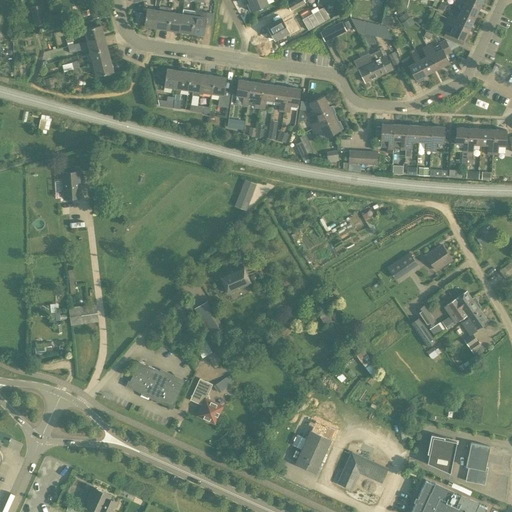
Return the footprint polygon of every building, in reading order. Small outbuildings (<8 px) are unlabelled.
[(245,0),(247,4),(248,3),(251,11),(268,4),(266,0),(245,0)] [(290,11),(305,3),(303,0),(295,0),(287,5),(290,11)] [(475,18),(480,7),(465,0),(455,0),(455,1),(464,5),(461,11),(475,18)] [(35,25),(46,22),(41,4),(30,7),(35,25)] [(156,28),(168,30),(170,13),(171,7),(159,5),(158,11),(156,28)] [(144,26),(156,28),(158,11),(146,9),(144,26)] [(180,31),(192,33),(195,11),(183,9),(182,15),(180,31)] [(204,35),(205,24),(211,25),(213,13),(195,11),(192,33),(204,35)] [(475,18),(461,11),(458,18),(450,14),(447,19),(470,29),(475,18)] [(168,30),(180,31),(182,15),(170,13),(168,30)] [(58,28),(65,27),(62,14),(54,16),(58,28)] [(382,15),(382,24),(393,25),(393,16),(382,15)] [(356,30),(391,38),(386,26),(350,18),(356,30)] [(295,22),(286,27),(282,19),(268,27),(276,41),(290,33),(289,32),(298,27),(295,22)] [(470,29),(447,19),(445,24),(453,28),(450,34),(446,32),(444,36),(455,41),(457,37),(465,41),(470,29)] [(331,27),(336,36),(346,31),(342,22),(331,27)] [(87,41),(104,37),(101,25),(84,29),(87,41)] [(104,37),(87,41),(90,53),(107,48),(104,37)] [(427,46),(438,69),(449,63),(445,55),(452,52),(445,39),(438,43),(441,49),(436,52),(432,44),(427,46)] [(365,46),(357,50),(360,56),(367,52),(365,46)] [(427,74),(438,69),(427,46),(423,49),(427,57),(420,60),(427,74)] [(382,47),(377,49),(378,51),(370,56),(373,62),(379,75),(393,69),(386,55),(382,47)] [(107,48),(90,53),(93,64),(110,60),(107,48)] [(427,74),(420,60),(416,52),(411,55),(415,63),(408,66),(416,80),(417,83),(424,79),(423,77),(427,74)] [(373,62),(370,56),(369,54),(354,61),(365,83),(379,75),(373,62)] [(110,60),(93,64),(96,76),(113,72),(110,60)] [(176,88),(178,71),(166,69),(164,86),(176,88)] [(180,89),(188,90),(190,73),(178,71),(176,88),(175,94),(180,94),(180,89)] [(200,92),(202,75),(190,73),(188,90),(193,90),(192,95),(198,96),(199,91),(200,92)] [(200,92),(212,93),(214,76),(202,75),(200,92)] [(224,91),(226,78),(214,76),(212,93),(220,95),(218,107),(228,108),(230,92),(224,91)] [(248,107),(251,82),(239,80),(236,96),(243,97),(242,106),(248,107)] [(254,107),(260,108),(263,84),(251,82),(248,107),(249,101),(249,97),(256,98),(254,107)] [(274,101),(276,85),(263,84),(260,108),(265,109),(266,100),(274,101)] [(279,111),(284,112),(288,87),(276,85),(274,101),(281,102),(279,111)] [(298,105),(300,89),(288,87),(284,112),(290,113),(291,104),(298,105)] [(307,118),(315,114),(329,108),(323,96),(309,103),(313,110),(306,113),(305,110),(299,109),(297,122),(306,118),(307,118)] [(173,108),(174,99),(174,98),(167,97),(166,101),(157,100),(159,106),(173,108)] [(181,100),(174,99),(173,108),(180,109),(181,100)] [(334,119),(332,115),(335,113),(332,107),(329,108),(315,114),(318,121),(310,125),(312,130),(334,119)] [(268,138),(276,139),(278,120),(269,119),(268,138)] [(339,122),(336,123),(334,119),(312,130),(314,134),(322,130),(325,137),(339,130),(342,128),(339,122)] [(393,150),(395,124),(382,124),(381,140),(389,140),(388,149),(393,150)] [(405,150),(406,150),(407,125),(395,124),(393,150),(400,150),(405,150)] [(412,141),(419,142),(419,126),(407,125),(406,150),(406,156),(411,156),(412,141)] [(431,151),(432,126),(419,126),(419,142),(426,142),(425,151),(431,151)] [(445,127),(432,126),(431,151),(436,152),(436,143),(444,143),(444,142),(444,135),(445,127)] [(463,159),(468,159),(469,128),(457,128),(456,144),(463,144),(463,159)] [(481,145),(482,129),(469,128),(468,159),(473,159),(474,145),(481,145)] [(488,154),(493,155),(494,129),(482,129),(481,145),(488,145),(488,154)] [(506,146),(507,130),(494,129),(493,155),(498,155),(499,146),(506,146)] [(277,141),(287,142),(288,132),(278,130),(277,141)] [(303,160),(310,158),(308,153),(311,151),(307,139),(297,143),(303,160)] [(326,151),(327,162),(338,161),(337,150),(326,151)] [(356,163),(356,150),(349,150),(348,163),(356,163)] [(377,164),(377,151),(368,151),(367,164),(377,164)] [(419,167),(418,175),(429,175),(429,167),(419,167)] [(63,199),(81,197),(79,171),(61,173),(63,199)] [(256,184),(244,179),(242,185),(253,190),(256,184)] [(435,271),(451,259),(441,245),(425,256),(435,271)] [(387,266),(396,279),(418,263),(409,251),(387,266)] [(500,270),(507,277),(511,272),(511,262),(510,261),(500,270)] [(227,294),(251,283),(243,265),(219,275),(227,294)] [(444,307),(450,315),(441,321),(446,329),(455,323),(466,315),(460,307),(471,299),(466,291),(444,307)] [(84,305),(82,292),(72,293),(74,306),(84,305)] [(466,315),(455,323),(466,316),(468,319),(480,310),(479,310),(480,309),(480,306),(478,303),(478,301),(476,297),(474,297),(472,299),(471,299),(460,307),(466,315)] [(427,327),(435,321),(424,305),(416,310),(427,327)] [(476,329),(488,321),(480,310),(468,319),(470,322),(464,326),(470,335),(471,335),(472,334),(477,331),(476,329)] [(216,319),(211,311),(201,318),(206,326),(216,319)] [(435,342),(418,317),(410,323),(427,348),(435,342)] [(207,340),(196,345),(202,356),(212,351),(207,340)] [(51,341),(38,343),(40,350),(53,348),(51,341)] [(483,349),(477,341),(469,346),(475,355),(483,349)] [(358,355),(364,361),(370,356),(364,349),(358,355)] [(173,408),(183,385),(159,374),(160,372),(138,362),(128,386),(148,395),(147,397),(151,398),(151,400),(154,400),(156,401),(157,403),(159,402),(173,408)] [(233,383),(228,376),(213,385),(218,393),(229,386),(233,383)] [(202,405),(198,415),(214,423),(222,406),(206,399),(212,384),(200,378),(190,400),(202,405)] [(294,466),(315,475),(331,439),(310,430),(294,466)] [(430,453),(428,462),(450,472),(456,441),(444,439),(444,437),(431,434),(427,452),(430,453)] [(470,442),(467,456),(465,466),(468,467),(465,481),(484,485),(488,467),(485,467),(489,446),(470,442)] [(351,452),(349,456),(337,483),(351,489),(359,473),(380,482),(387,467),(351,452)] [(434,484),(425,480),(418,498),(415,497),(414,501),(416,502),(411,511),(484,511),(486,508),(478,504),(479,502),(460,493),(460,495),(452,492),(453,490),(435,482),(434,484)] [(96,511),(112,511),(117,503),(109,500),(111,496),(93,488),(84,506),(97,511),(96,511)]
